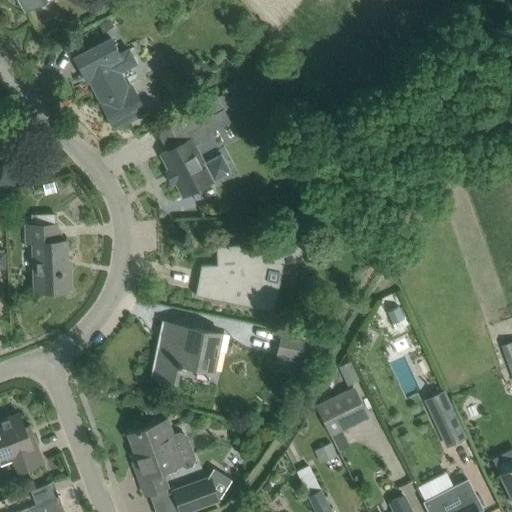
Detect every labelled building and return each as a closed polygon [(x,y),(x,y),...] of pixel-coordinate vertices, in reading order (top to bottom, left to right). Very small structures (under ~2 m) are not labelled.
[(20,0),(26,9),(40,0),(20,0)] [(74,57),(83,74),(86,72),(101,101),(100,102),(113,128),(146,111),(132,85),(128,87),(119,71),(136,63),(128,49),(120,53),(112,38),(74,57)] [(179,145),(161,154),(169,169),(166,171),(172,183),(176,181),(183,196),(230,171),(222,156),(205,165),(188,132),(207,122),(205,118),(232,104),(226,93),(167,123),(179,145)] [(15,172),(19,183),(30,180),(27,168),(15,172)] [(26,225),(27,241),(33,241),(34,271),(35,291),(71,290),(70,270),(67,269),(66,240),(57,240),(56,223),(26,225)] [(217,246),(218,264),(202,265),(196,294),(216,298),(273,310),(283,262),(301,261),(300,241),(217,246)] [(399,306),(387,312),(395,329),(407,323),(399,306)] [(151,376),(177,381),(181,363),(214,370),(222,333),(163,320),(151,376)] [(278,358),(305,364),(319,340),(283,334),(278,358)] [(351,361),(339,366),(347,385),(360,380),(351,361)] [(316,405),(332,437),(370,417),(356,388),(316,405)] [(425,402),(447,449),(467,439),(445,392),(425,402)] [(0,457),(12,453),(19,471),(24,469),(43,462),(33,435),(29,437),(19,413),(0,420),(0,457)] [(138,472),(146,494),(165,488),(167,487),(161,471),(182,463),(166,419),(148,426),(129,433),(143,470),(138,472)] [(314,451),(320,464),(337,456),(331,444),(314,451)] [(296,471),(310,498),(322,491),(309,465),(296,471)] [(511,465),(499,472),(511,496),(511,465)] [(174,491),(180,511),(220,496),(230,479),(215,468),(209,478),(174,491)] [(468,478),(424,501),(429,511),(479,511),(483,509),(468,478)] [(23,482),(26,491),(36,487),(33,479),(23,482)] [(310,498),(316,511),(332,511),(322,491),(310,498)] [(394,511),(412,511),(404,494),(390,501),(394,511)] [(13,511),(65,511),(59,495),(13,511)]
